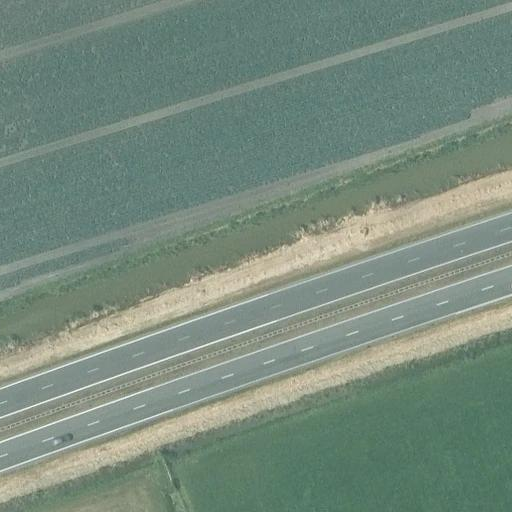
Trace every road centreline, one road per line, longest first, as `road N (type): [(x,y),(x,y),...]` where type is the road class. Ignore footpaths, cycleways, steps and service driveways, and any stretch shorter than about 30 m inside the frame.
road 1 (trunk): [(0,458),(511,280)]
road 2 (trunk): [(511,229),(0,405)]
